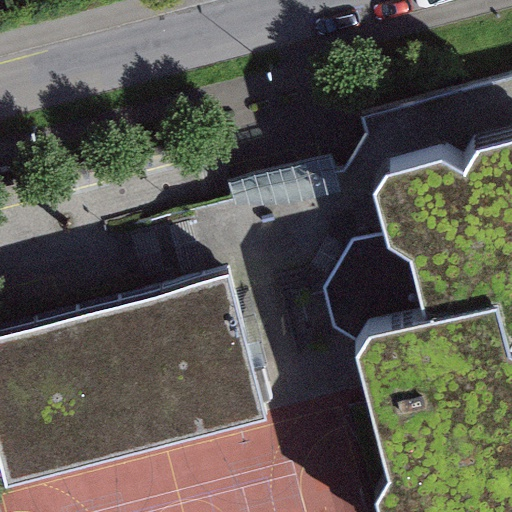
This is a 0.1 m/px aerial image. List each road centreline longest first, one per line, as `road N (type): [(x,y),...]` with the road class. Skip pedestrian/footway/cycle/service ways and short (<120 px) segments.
road 1 (tertiary): [(0,90),(226,30)]
road 2 (tertiary): [(226,30),(347,0)]
